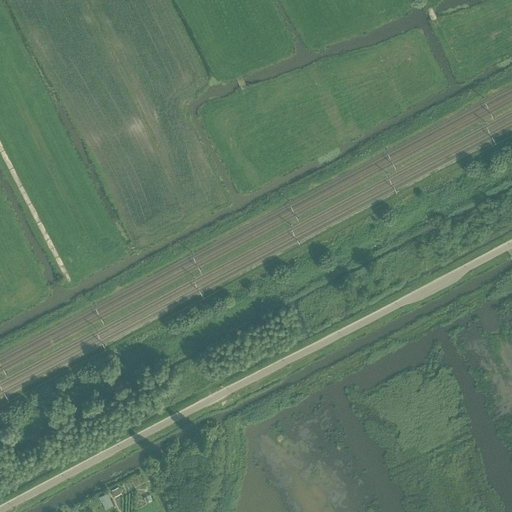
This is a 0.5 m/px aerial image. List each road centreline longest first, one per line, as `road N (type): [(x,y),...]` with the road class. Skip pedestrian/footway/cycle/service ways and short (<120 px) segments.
road 1 (unclassified): [(0,510),(511,244)]
road 2 (track): [(0,146),(69,283)]
